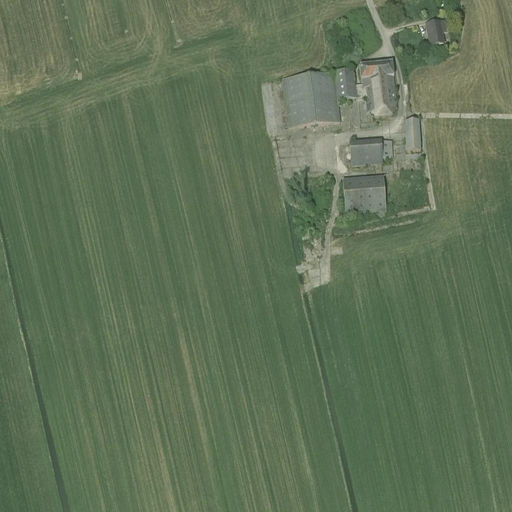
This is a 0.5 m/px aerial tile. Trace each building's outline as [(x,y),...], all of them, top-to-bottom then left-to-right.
[(425,27),(429,48),(443,46),(441,35),(447,34),(445,24),(425,27)] [(359,69),(360,82),(362,82),(362,87),(363,90),(364,90),(365,100),(367,112),(367,115),(396,111),(392,79),(393,79),(391,65),(359,69)] [(353,73),(334,75),(281,82),(287,132),(340,125),(338,112),(337,104),(356,101),(355,88),(353,73)] [(404,124),(406,154),(420,153),(418,123),(404,124)] [(380,143),(348,145),(350,169),(382,167),(382,161),(392,161),(391,144),(381,144),(380,143)] [(344,210),(344,215),(344,217),(385,214),(383,180),(342,183),(344,210)]
